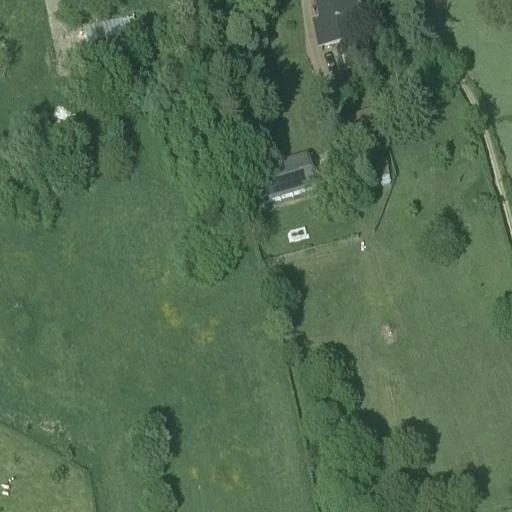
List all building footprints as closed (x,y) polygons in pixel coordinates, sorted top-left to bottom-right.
[(315,0),(319,23),(311,25),(316,48),(363,38),(355,0),(315,0)] [(179,126),(195,124),(192,104),(176,106),(179,126)] [(360,146),(364,157),(381,151),(376,138),(383,135),(376,112),(346,121),(354,148),(360,146)] [(48,167),(69,165),(68,152),(47,154),(48,167)] [(259,216),(318,198),(305,160),(247,177),(259,216)] [(241,196),(245,211),(255,208),(250,193),(241,196)]
